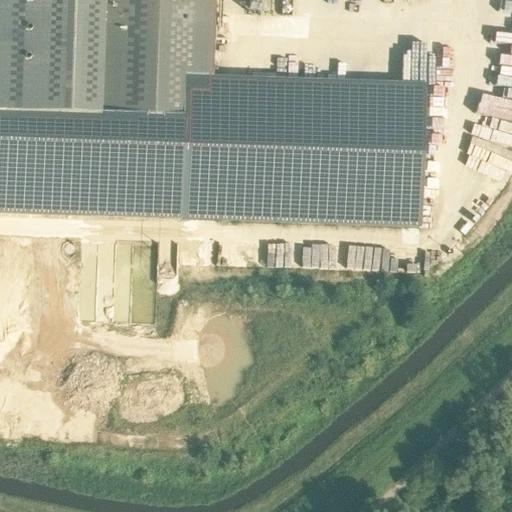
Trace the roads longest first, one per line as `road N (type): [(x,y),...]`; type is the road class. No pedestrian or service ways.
road 1 (track): [(313,511),(511,329)]
road 2 (unknown): [(445,0),(427,25),(403,34),(251,32)]
